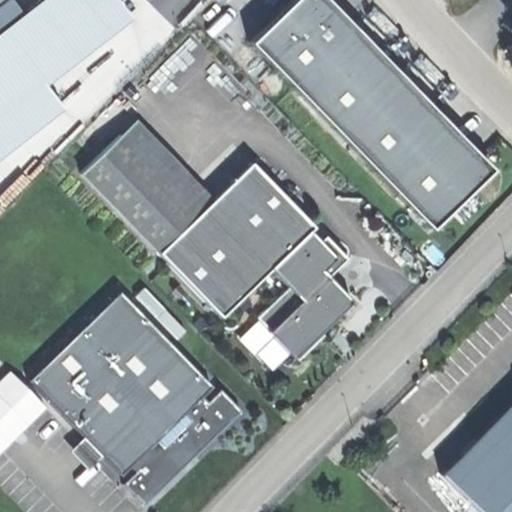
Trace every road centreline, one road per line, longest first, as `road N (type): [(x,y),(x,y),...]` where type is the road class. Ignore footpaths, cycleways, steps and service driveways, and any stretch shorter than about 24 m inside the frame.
road 1 (unclassified): [(231,511),(511,227)]
road 2 (unknown): [(371,369),(415,411),(433,417),(450,412),(511,351)]
road 3 (unclassified): [(511,113),(407,0)]
